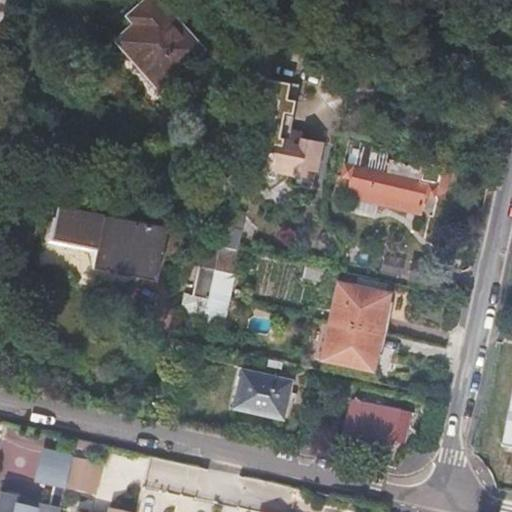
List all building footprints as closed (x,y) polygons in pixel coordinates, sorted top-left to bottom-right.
[(183,67),(202,50),(157,0),(148,0),(129,17),(136,24),(103,53),(156,113),(195,78),(183,67)] [(283,128),(289,103),(259,97),(253,125),(282,131),(283,128)] [(300,137),(302,132),(283,128),(282,131),(281,137),(299,141),(300,137)] [(316,172),(323,142),(300,137),(299,141),(281,137),(270,135),(266,151),(259,149),(251,175),(264,178),(270,187),(287,175),(295,177),(293,185),(312,190),(316,172)] [(442,195),(445,192),(446,191),(451,168),(423,163),(422,167),(391,160),(393,151),(349,140),(341,178),(350,180),(345,198),(352,199),(379,205),(422,215),(425,198),(435,201),(436,195),(438,195),(442,195)] [(237,250),(245,212),(239,211),(241,200),(230,198),(229,205),(220,246),(220,247),(237,250)] [(379,205),(352,199),(350,209),(377,216),(379,205)] [(157,281),(168,228),(106,216),(58,206),(52,240),(98,250),(94,268),(157,281)] [(208,299),(215,270),(220,247),(220,246),(209,243),(204,268),(199,266),(193,296),(208,299)] [(234,274),(239,251),(220,247),(215,270),(234,274)] [(440,288),(444,266),(412,259),(407,281),(440,288)] [(321,282),(325,270),(306,266),(304,278),(321,282)] [(223,322),(234,274),(215,270),(208,299),(204,318),(223,322)] [(373,371),(390,294),(338,282),(321,360),(373,371)] [(204,318),(208,299),(193,296),(192,295),(192,296),(184,293),(181,307),(189,320),(203,323),(204,318)] [(284,418),(292,381),(242,370),(234,408),(284,418)] [(511,445),(511,391),(501,443),(511,445)] [(405,443),(411,412),(353,400),(346,431),(394,442),(394,441),(405,443)] [(72,454),(99,459),(102,445),(75,439),(72,454)] [(60,511),(66,489),(72,458),(43,451),(36,483),(53,487),(49,507),(39,505),(37,511),(18,508),(20,500),(0,495),(0,511),(60,511)] [(95,496),(102,465),(73,458),(72,458),(66,489),(95,496)]
